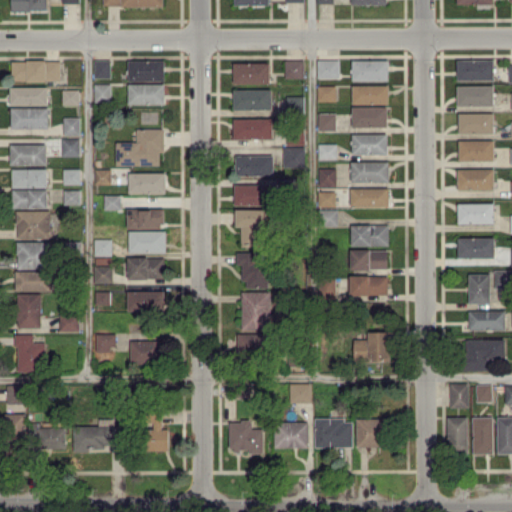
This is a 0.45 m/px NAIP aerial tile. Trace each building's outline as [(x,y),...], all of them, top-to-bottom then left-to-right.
[(11,0),(11,10),(47,9),(47,0),(11,0)] [(12,60),(12,80),(60,79),(60,59),(12,60)] [(110,77),(110,59),(94,59),(94,77),(110,77)] [(284,77),(303,76),(303,59),(284,59),(284,77)] [(317,59),(317,77),(339,77),(339,59),(317,59)] [(388,79),(388,59),(352,60),(352,80),(388,79)] [(493,79),(493,59),(457,59),(457,79),(493,79)] [(165,60),(128,60),(128,80),(165,80),(165,60)] [(269,62),(233,62),(233,82),(269,82),(269,62)] [(111,101),(110,82),(94,83),(94,101),(111,101)] [(129,104),(165,103),(164,82),(128,83),(129,104)] [(336,84),(317,85),(318,100),(336,100),(336,84)] [(352,103),(388,103),(388,84),(352,84),(352,103)] [(493,84),(457,85),(457,105),(494,105),(493,84)] [(11,104),(47,104),(47,86),(11,86),(11,104)] [(62,104),(79,104),(79,89),(63,88),(62,104)] [(234,108),(272,108),(272,88),(234,88),(234,108)] [(304,95),(286,95),(286,111),(303,111),(304,95)] [(387,105),(352,106),(352,126),(387,125),(387,105)] [(11,127),(49,127),(49,106),(11,107),(11,127)] [(335,112),(318,112),(319,130),(336,129),(335,112)] [(494,112),(458,112),(458,132),(493,133),(494,112)] [(63,134),(80,135),(80,116),(64,116),(63,134)] [(272,138),(273,118),(234,117),(233,138),(272,138)] [(116,164),(116,141),(136,141),(136,128),(163,127),(163,151),(159,151),(159,164),(116,164)] [(352,154),(388,153),(387,132),(352,133),(352,154)] [(80,137),(62,138),(62,155),(80,155),(80,137)] [(494,160),(494,139),(459,140),(459,160),(494,160)] [(337,158),(336,142),(318,143),(318,158),(337,158)] [(47,143),(10,143),(11,164),(47,164),(47,143)] [(283,146),(284,166),(305,166),(305,146),(283,146)] [(273,154),(236,154),(237,175),(274,174),(273,154)] [(389,180),(389,161),(351,160),(350,180),(389,180)] [(47,168),(12,167),(12,186),(47,187),(47,168)] [(319,185),(336,185),(336,167),(318,167),(319,185)] [(494,188),(493,167),(457,168),(457,189),(494,188)] [(63,183),(80,183),(80,168),(64,168),(63,183)] [(95,183),(111,183),(111,168),(95,168),(95,183)] [(166,192),(166,172),(129,171),(129,192),(166,192)] [(234,204),(270,204),(270,184),(235,183),(234,204)] [(388,187),(350,187),(351,206),(388,205),(388,187)] [(47,188),(12,188),(12,207),(47,207),(47,188)] [(64,204),(80,204),(81,189),(64,189),(64,204)] [(335,205),(335,190),(318,190),(318,206),(335,205)] [(105,209),(121,208),(121,194),(104,194),(105,209)] [(494,203),(458,202),(458,222),(494,223),(494,203)] [(127,228),(164,227),(164,208),(127,208),(127,228)] [(265,209),(236,208),(236,226),(242,226),(241,245),(264,245),(265,209)] [(337,208),(321,209),(321,226),(338,225),(337,208)] [(17,210),(17,238),(52,237),(51,209),(17,210)] [(388,244),(388,223),(351,224),(351,245),(388,244)] [(166,230),(129,229),(129,252),(166,252),(166,230)] [(494,236),(457,237),(458,257),(494,257),(494,236)] [(112,255),(112,238),(95,238),(94,255),(112,255)] [(17,267),(49,268),(50,241),(18,240),(17,267)] [(387,249),(351,248),(350,268),(387,269),(387,249)] [(237,264),(244,263),(244,286),(268,286),(268,251),(236,252),(237,264)] [(128,278),(165,277),(165,256),(128,257),(128,278)] [(112,264),(93,265),(94,282),(113,282),(112,264)] [(495,287),(511,287),(511,269),(494,269),(495,287)] [(16,290),(56,289),(56,270),(16,270),(16,290)] [(490,302),(490,273),(469,273),(469,302),(490,302)] [(350,293),(388,294),(388,275),(350,274),(350,293)] [(335,275),(318,276),(319,298),(335,297),(335,275)] [(110,290),(95,290),(95,304),(110,303),(110,290)] [(165,290),(128,290),(128,310),(165,309),(165,290)] [(270,290),(241,290),(242,329),(271,329),(270,290)] [(41,292),(16,293),(17,326),(41,326),(41,292)] [(505,311),(469,310),(468,328),(505,329),(505,311)] [(60,330),(79,329),(79,312),(60,312),(60,330)] [(391,330),(366,331),(366,341),(354,342),(355,360),(391,359),(391,330)] [(237,352),(267,353),(268,333),(238,332),(237,352)] [(45,342),(33,341),(33,333),(15,333),(15,345),(18,345),(18,369),(44,370),(45,342)] [(96,333),(96,351),(114,351),(114,333),(96,333)] [(488,370),(488,357),(504,357),(504,338),(465,338),(465,369),(488,370)] [(131,339),(131,362),(164,362),(164,340),(131,339)] [(312,401),(312,382),(290,382),(290,402),(312,401)] [(451,407),(469,406),(469,382),(450,382),(451,407)] [(492,383),(476,383),(476,401),(492,401),(492,383)] [(26,413),(6,412),(6,435),(25,435),(26,413)] [(168,449),(168,428),(162,428),(161,413),(152,413),(153,428),(146,428),(147,449),(168,449)] [(511,415),(497,416),(498,455),(511,454),(511,415)] [(448,416),(447,451),(467,451),(468,416),(448,416)] [(493,416),(472,416),(473,453),(494,452),(493,416)] [(353,446),(353,420),(345,421),(345,417),(315,417),(315,447),(353,446)] [(357,446),(387,446),(387,417),(356,417),(357,446)] [(263,428),(252,428),(251,420),(230,420),(231,451),(264,450),(263,428)] [(275,447),(309,446),(308,420),(274,421),(275,447)] [(66,447),(66,425),(34,426),(34,448),(66,447)] [(73,425),(74,449),(105,448),(105,444),(122,444),(122,425),(73,425)]
